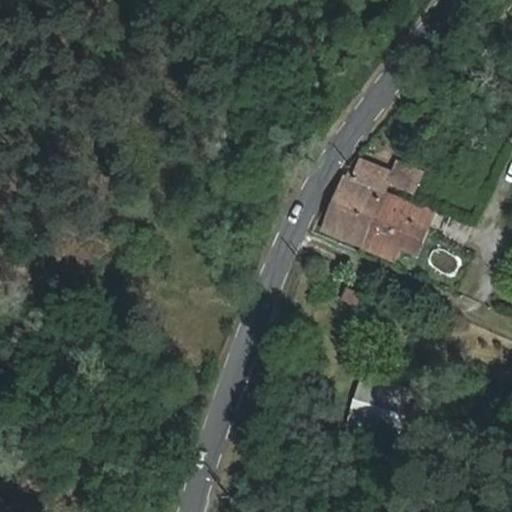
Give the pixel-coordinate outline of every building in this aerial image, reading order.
[(392,184),(415,193),(423,173),(400,164),(395,173),(363,160),(358,174),(351,171),(348,177),(345,176),(336,198),(335,198),(329,214),(372,231),(388,195),(392,184)] [(410,204),(388,195),(372,231),(366,245),(365,248),(398,261),(403,246),(420,253),(430,228),(418,224),(404,219),(410,204)] [(424,209),(410,204),(404,219),(418,224),(424,209)] [(323,228),(366,245),(372,231),(329,214),(323,228)] [(354,273),(352,278),(370,286),(372,281),(354,273)] [(346,293),(364,300),(370,286),(352,278),(346,293)] [(361,307),(364,300),(346,293),(343,300),(361,307)] [(400,430),(411,392),(367,378),(356,417),(400,430)]
